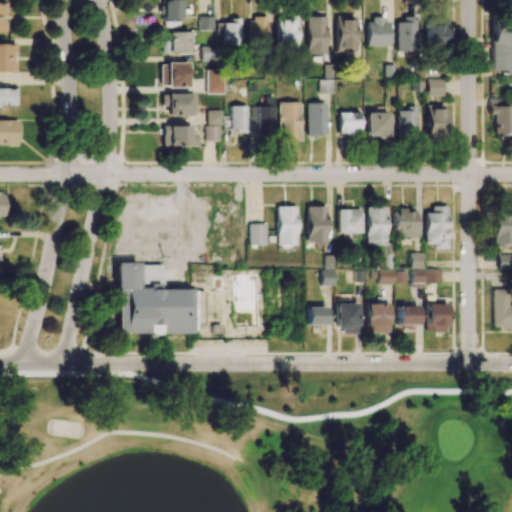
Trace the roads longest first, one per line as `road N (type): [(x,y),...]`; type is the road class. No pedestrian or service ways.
road 1 (residential): [(511,174),(0,173)]
road 2 (tertiary): [(511,363),(0,363)]
road 3 (residential): [(63,363),(108,119),(97,0)]
road 4 (residential): [(55,0),(67,53),(69,125),(24,362)]
road 5 (residential): [(468,363),(469,0)]
road 6 (track): [(0,473),(112,431),(178,438),(235,459)]
